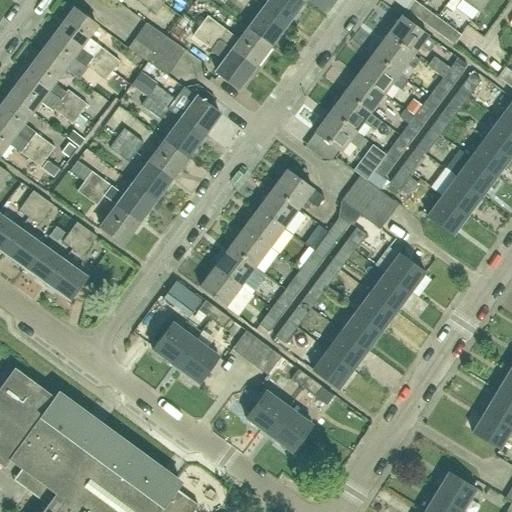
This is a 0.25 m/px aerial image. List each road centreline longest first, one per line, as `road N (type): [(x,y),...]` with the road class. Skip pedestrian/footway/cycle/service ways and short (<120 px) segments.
road 1 (residential): [(88,354),(356,0)]
road 2 (residential): [(338,511),(511,244)]
road 3 (residential): [(301,511),(88,354)]
